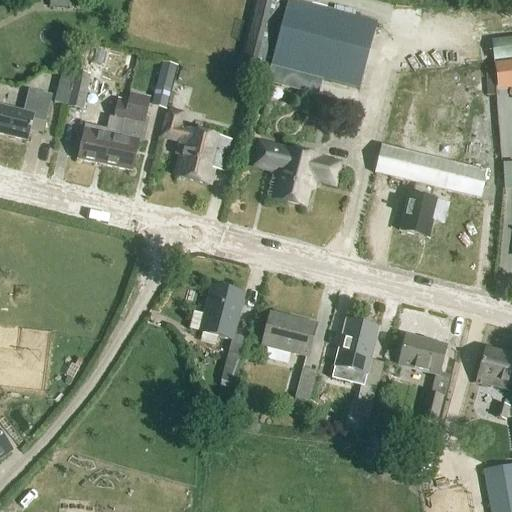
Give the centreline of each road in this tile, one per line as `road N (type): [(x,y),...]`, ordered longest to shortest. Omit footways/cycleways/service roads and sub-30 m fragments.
road 1 (unclassified): [(178,228),(511,316)]
road 2 (residential): [(0,491),(116,352),(178,228)]
road 3 (unclassified): [(0,180),(178,228)]
